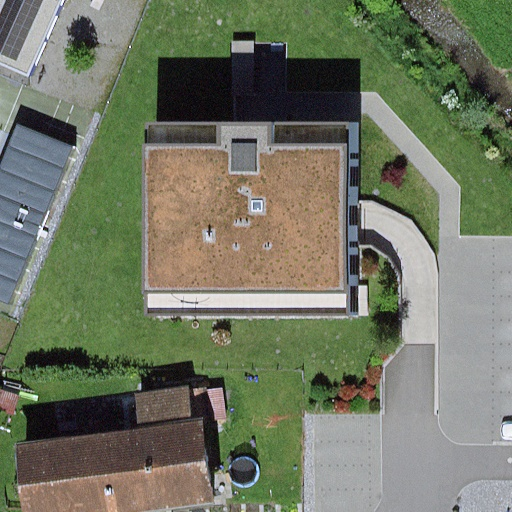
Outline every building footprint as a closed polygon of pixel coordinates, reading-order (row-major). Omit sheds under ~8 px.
[(63,0),(0,0),(0,62),(31,76),(63,0)] [(253,43),(233,43),(232,93),(253,93),(253,43)] [(247,127),(153,126),(153,314),(348,314),(348,246),(348,223),(348,202),(348,127),(247,127)] [(72,150),(17,128),(0,170),(0,301),(8,305),(72,150)] [(202,427),(25,452),(32,511),(111,511),(212,498),(202,427)]
